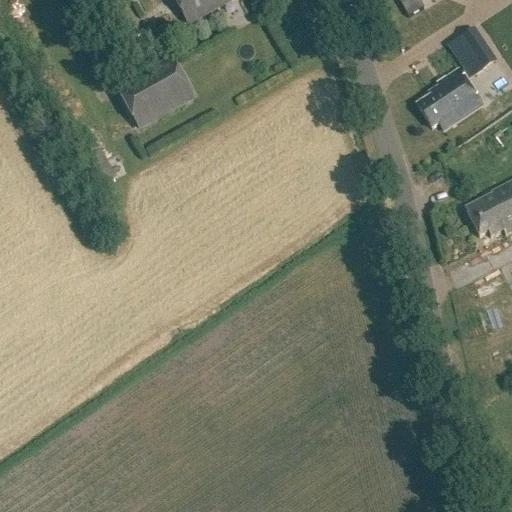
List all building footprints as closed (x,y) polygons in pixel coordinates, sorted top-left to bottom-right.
[(185,0),(197,20),(230,0),(185,0)] [(396,0),(408,21),(424,12),(417,0),(396,0)] [(474,32),(460,41),(476,65),(490,55),(474,32)] [(139,131),(192,102),(173,69),(121,98),(139,131)] [(439,127),(443,134),(482,109),(459,73),(438,86),(439,89),(429,96),(431,99),(417,109),(432,132),(439,127)] [(77,158),(86,172),(97,165),(88,151),(77,158)] [(509,235),(511,233),(511,181),(486,196),(487,199),(465,211),(481,241),(490,236),(492,241),(507,233),(509,235)]
